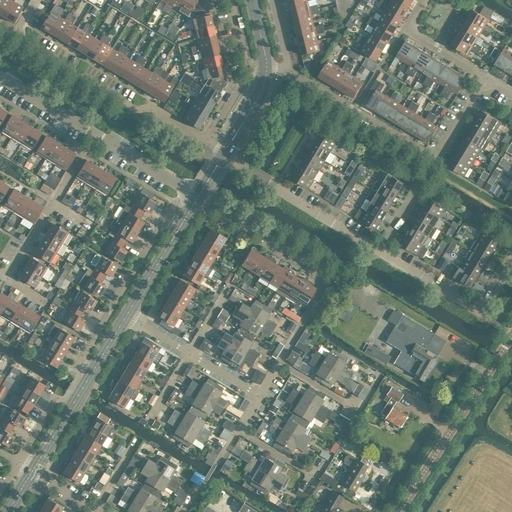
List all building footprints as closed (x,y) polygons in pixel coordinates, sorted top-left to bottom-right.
[(11,0),(2,0),(0,4),(0,14),(4,17),(14,1),(11,0)] [(115,0),(112,0),(111,3),(120,9),(123,5),(115,0)] [(173,0),(170,5),(169,7),(172,9),(174,7),(179,11),(185,0),(173,0)] [(197,0),(185,0),(179,11),(187,16),(197,1),(198,0),(197,0)] [(395,0),(391,0),(389,4),(387,7),(403,17),(409,8),(395,0)] [(413,0),(395,0),(409,8),(413,0)] [(14,1),(4,17),(14,23),(23,7),(14,1)] [(203,5),(197,1),(187,16),(192,19),(195,29),(213,25),(210,12),(209,12),(208,6),(204,4),(203,5)] [(312,6),(310,7),(308,1),(290,5),(292,15),(313,10),(312,6)] [(123,5),(120,9),(129,14),(132,10),(123,5)] [(383,9),(385,11),(382,16),(398,26),(403,17),(387,7),(385,6),(383,9)] [(484,6),(480,14),(489,19),(491,16),(493,12),(484,6)] [(100,10),(94,7),(90,13),(96,16),(100,10)] [(142,13),(136,9),(132,16),(138,19),(142,13)] [(480,14),(473,9),(467,19),(484,28),(485,29),(487,26),(486,25),(489,19),(480,14)] [(312,15),(314,14),(313,10),(292,15),(295,25),(313,21),(312,15)] [(50,11),(41,27),(50,33),(60,17),(50,11)] [(504,19),(493,12),(491,16),(501,22),(504,19)] [(398,26),(382,16),(377,25),(393,34),(398,26)] [(60,17),(50,33),(59,38),(68,22),(60,17)] [(462,27),(478,37),(484,28),(467,19),(462,27)] [(346,26),(351,29),(355,23),(349,20),(346,26)] [(297,35),(315,31),(313,21),(295,25),(297,35)] [(68,22),(59,38),(67,43),(77,27),(68,22)] [(168,29),(167,30),(168,31),(170,32),(172,33),(175,35),(176,36),(180,28),(171,23),(168,29)] [(197,39),(215,35),(213,25),(195,29),(197,39)] [(393,34),(377,25),(371,33),(388,43),(393,34)] [(167,29),(162,26),(158,32),(164,35),(167,29)] [(77,27),(67,43),(76,49),(86,33),(77,27)] [(478,44),(475,42),(478,37),(462,27),(457,36),(473,46),(475,47),(478,44)] [(299,45),(318,40),(315,31),(297,35),(299,45)] [(86,33),(76,49),(85,54),(95,38),(86,33)] [(388,43),(371,33),(366,42),(382,52),(388,43)] [(95,38),(85,54),(94,59),(107,36),(104,34),(99,41),(95,38)] [(199,45),(196,45),(197,50),(200,49),(218,44),(215,35),(197,39),(199,45)] [(107,36),(94,59),(102,64),(112,48),(107,45),(111,38),(107,36)] [(329,45),(334,44),(338,39),(337,36),(332,37),(327,38),(329,45)] [(451,45),(468,55),(473,46),(457,36),(451,45)] [(302,55),(320,51),(318,40),(299,45),(302,55)] [(406,40),(396,57),(405,62),(415,46),(406,40)] [(361,51),(377,61),(382,52),(366,42),(361,51)] [(218,44),(200,49),(202,59),(220,54),(218,44)] [(415,46),(405,62),(414,68),(424,51),(415,46)] [(112,48),(102,64),(111,70),(121,54),(112,48)] [(348,48),(345,53),(354,58),(357,53),(348,48)] [(511,52),(504,48),(495,64),(504,70),(511,55),(511,52)] [(424,51),(414,68),(423,73),(433,56),(424,51)] [(121,54),(111,70),(120,75),(130,59),(121,54)] [(205,69),(223,64),(220,54),(202,59),(205,69)] [(433,56),(423,73),(431,78),(441,62),(433,56)] [(161,66),(165,59),(161,57),(157,64),(161,66)] [(367,58),(363,65),(367,67),(371,61),(367,58)] [(130,59),(120,75),(129,80),(138,64),(130,59)] [(328,60),(319,77),(328,82),(338,66),(328,60)] [(441,62),(431,78),(440,83),(450,67),(441,62)] [(138,64),(129,80),(137,85),(147,69),(138,64)] [(225,77),(226,77),(223,64),(205,69),(207,79),(204,84),(219,93),(220,93),(223,86),(224,87),(227,83),(225,77)] [(147,69),(137,85),(146,91),(160,68),(156,66),(152,73),(147,69)] [(344,67),(343,69),(338,66),(328,82),(336,88),(347,69),(344,67)] [(449,89),(459,72),(450,67),(440,83),(449,89)] [(160,68),(146,91),(155,96),(164,80),(160,77),(164,70),(160,68)] [(350,73),(351,71),(347,69),(336,88),(345,93),(355,77),(350,73)] [(458,94),(468,78),(459,72),(449,89),(458,94)] [(180,80),(180,81),(188,86),(194,77),(190,75),(188,79),(183,76),(180,80)] [(354,98),(364,82),(355,77),(345,93),(354,98)] [(376,79),(371,87),(376,90),(378,87),(381,82),(376,79)] [(164,80),(155,96),(164,102),(174,86),(164,80)] [(221,93),(220,93),(219,93),(204,84),(199,93),(215,102),(221,93)] [(378,87),(366,106),(376,111),(385,95),(380,92),(382,90),(378,87)] [(174,89),(169,98),(176,103),(181,94),(174,89)] [(196,98),(194,97),(192,100),(194,101),(210,111),(215,102),(199,93),(196,98)] [(392,96),(391,98),(385,95),(376,111),(384,117),(394,100),(395,98),(392,96)] [(393,122),(403,106),(394,100),(384,117),(393,122)] [(210,111),(194,101),(188,110),(204,120),(210,111)] [(402,127),(412,111),(403,106),(393,122),(402,127)] [(415,113),(416,111),(413,109),(412,111),(402,127),(410,133),(420,116),(415,113)] [(183,119),(199,129),(204,120),(188,110),(183,119)] [(499,120),(483,111),(477,120),(493,130),(499,120)] [(11,115),(2,131),(12,137),(22,121),(11,115)] [(427,117),(425,119),(420,116),(410,133),(419,138),(429,121),(430,119),(427,117)] [(472,130),(487,139),(493,130),(477,120),(472,130)] [(21,143),(31,127),(22,121),(12,137),(21,143)] [(428,143),(438,127),(429,121),(419,138),(428,143)] [(32,149),(41,133),(31,127),(21,143),(32,149)] [(491,141),(487,139),(472,130),(466,139),(482,148),(485,150),(491,141)] [(337,142),(321,133),(316,142),(331,152),(337,142)] [(46,136),(36,152),(46,158),(56,142),(46,136)] [(460,148),(476,158),(482,148),(466,139),(460,148)] [(56,164),(66,148),(56,142),(46,158),(56,164)] [(331,152),(316,142),(310,152),(326,161),(331,152)] [(66,170),(76,154),(66,148),(56,164),(66,170)] [(476,158),(460,148),(455,157),(470,167),(476,158)] [(326,161),(310,152),(304,161),(320,170),(326,161)] [(26,160),(20,157),(17,162),(22,165),(26,160)] [(449,167),(465,176),(470,167),(455,157),(449,167)] [(86,160),(76,176),(86,182),(96,166),(86,160)] [(32,164),(27,161),(24,166),(29,169),(32,164)] [(320,170),(304,161),(299,170),(314,180),(320,170)] [(96,188),(106,172),(96,166),(86,182),(96,188)] [(358,168),(353,178),(358,181),(364,171),(358,168)] [(293,180),(309,189),(314,180),(299,170),(293,180)] [(496,170),(490,179),(495,182),(501,173),(496,170)] [(51,172),(44,184),(53,190),(54,190),(61,179),(51,172)] [(106,194),(116,178),(106,172),(96,188),(106,194)] [(404,183),(389,174),(383,183),(398,193),(404,183)] [(353,178),(347,187),(352,190),(358,181),(353,178)] [(492,185),(493,186),(495,182),(490,179),(484,188),(489,191),(492,185)] [(0,201),(9,186),(0,180),(0,201)] [(398,193),(383,183),(378,180),(372,189),(393,202),(398,193)] [(50,195),(53,190),(44,184),(43,183),(40,189),(50,195)] [(501,185),(495,195),(511,205),(511,192),(507,189),(501,185)] [(143,187),(131,207),(142,214),(145,210),(150,213),(156,202),(151,199),(155,194),(143,187)] [(342,196),(347,199),(352,190),(347,187),(342,196)] [(13,189),(4,205),(14,211),(24,195),(13,189)] [(393,202),(372,189),(367,199),(387,211),(393,202)] [(328,201),(333,204),(339,194),(334,191),(328,201)] [(24,217),(33,201),(24,195),(14,211),(24,217)] [(387,211),(367,199),(361,208),(382,220),(387,211)] [(445,208),(430,199),(424,208),(440,217),(445,208)] [(34,223),(44,207),(33,201),(24,217),(34,223)] [(144,222),(139,219),(142,214),(131,207),(126,205),(118,220),(122,222),(138,232),(144,222)] [(355,217),(376,230),(382,220),(361,208),(355,217)] [(419,217),(434,227),(440,217),(424,208),(419,217)] [(93,220),(96,214),(89,210),(86,216),(93,220)] [(437,229),(434,227),(419,217),(413,227),(432,238),(437,229)] [(127,239),(132,242),(138,232),(122,222),(113,237),(124,244),(127,239)] [(68,233),(52,223),(46,233),(62,243),(68,233)] [(6,224),(4,229),(13,234),(16,230),(6,224)] [(206,231),(207,235),(205,238),(221,247),(227,238),(208,227),(206,231)] [(407,236),(427,248),(433,239),(432,238),(413,227),(407,236)] [(86,231),(80,228),(76,234),(82,238),(86,231)] [(501,242),(482,230),(477,240),(496,251),(501,242)] [(40,243),(56,253),(62,243),(46,233),(40,243)] [(402,245),(421,257),(427,248),(407,236),(402,245)] [(120,262),(127,251),(122,248),(124,244),(113,237),(104,252),(120,262)] [(203,241),(199,242),(197,245),(215,257),(221,247),(205,238),(203,241)] [(471,249),(490,261),(496,251),(477,240),(471,249)] [(34,253),(50,263),(56,253),(40,243),(34,253)] [(81,248),(76,245),(73,249),(78,253),(81,248)] [(194,249),(196,253),(194,256),(210,266),(215,257),(197,245),(194,249)] [(257,249),(253,246),(241,265),(251,270),(260,254),(258,253),(257,249)] [(465,258),(484,270),(490,261),(471,249),(465,258)] [(106,273),(111,276),(118,266),(97,253),(92,262),(92,265),(95,267),(92,271),(104,278),(106,273)] [(71,254),(68,259),(73,262),(76,257),(71,254)] [(267,255),(263,256),(260,254),(251,270),(260,276),(271,257),(267,255)] [(213,268),(210,266),(194,256),(192,259),(188,260),(186,264),(204,275),(208,277),(213,268)] [(48,267),(31,257),(25,267),(41,277),(48,267)] [(276,264),(275,260),(271,257),(260,276),(269,282),(279,266),(276,264)] [(442,258),(437,267),(444,271),(449,261),(442,258)] [(460,268),(479,279),(484,270),(465,258),(460,268)] [(182,275),(198,285),(204,275),(186,264),(183,268),(184,272),(182,275)] [(286,266),(282,267),(279,266),(269,282),(279,287),(290,269),(286,266)] [(452,276),(473,289),(479,279),(460,268),(457,266),(452,276)] [(19,277),(35,287),(41,277),(25,267),(19,277)] [(79,284),(100,296),(106,285),(101,283),(104,278),(92,271),(88,268),(79,284)] [(295,275),(294,271),(290,269),(279,287),(276,291),(285,297),(297,277),(295,275)] [(66,276),(62,273),(55,285),(59,288),(66,276)] [(304,277),(300,279),(297,277),(285,297),(294,303),(297,298),(308,280),(304,277)] [(196,289),(180,279),(178,282),(174,283),(172,287),(190,298),(196,289)] [(313,286),(312,282),(308,280),(297,298),(307,304),(316,288),(313,286)] [(246,285),(244,289),(250,293),(253,288),(246,285)] [(169,291),(171,295),(169,298),(185,307),(190,298),(172,287),(169,291)] [(86,308),(91,311),(97,300),(81,290),(72,305),(83,312),(86,308)] [(11,291),(7,297),(0,292),(0,314),(1,315),(14,293),(11,291)] [(13,300),(17,294),(14,293),(1,315),(10,321),(20,304),(13,300)] [(56,296),(52,302),(58,305),(62,299),(56,296)] [(234,296),(231,300),(238,304),(240,301),(241,300),(238,299),(234,296)] [(167,301),(163,302),(161,305),(179,317),(185,307),(169,298),(167,301)] [(250,308),(240,301),(238,304),(236,308),(255,319),(264,304),(256,300),(253,304),(253,303),(250,308)] [(30,302),(27,308),(20,304),(10,321),(20,326),(33,304),(30,302)] [(30,333),(34,326),(40,316),(33,312),(36,306),(33,304),(20,326),(30,333)] [(269,313),(271,309),(264,304),(255,319),(273,330),(277,324),(267,318),(270,313),(269,313)] [(62,320),(79,330),(85,320),(80,317),(83,312),(72,305),(62,320)] [(158,309),(159,313),(157,317),(162,319),(173,326),(179,317),(161,305),(158,309)] [(239,325),(240,325),(238,329),(246,334),(255,319),(236,308),(232,314),(242,320),(239,325)] [(434,334),(393,309),(386,319),(396,325),(386,340),(402,350),(394,363),(424,381),(438,357),(424,348),(427,343),(428,344),(434,334)] [(298,321),(300,317),(290,310),(287,315),(298,321)] [(220,312),(218,317),(223,320),(226,322),(229,317),(220,312)] [(223,320),(218,317),(213,325),(218,328),(223,320)] [(162,319),(159,324),(171,331),(173,326),(162,319)] [(259,331),(269,337),(273,330),(255,319),(246,334),(253,339),(256,335),(257,335),(259,331)] [(286,329),(292,332),(297,324),(291,321),(286,329)] [(40,322),(36,328),(41,331),(45,325),(40,322)] [(75,337),(54,325),(48,335),(52,337),(68,347),(75,337)] [(232,337),(222,331),(218,337),(237,348),(246,334),(238,329),(236,333),(235,332),(232,337)] [(309,334),(304,331),(298,340),(304,343),(309,334)] [(237,348),(256,359),(260,353),(254,350),(259,342),(253,339),(246,334),(237,348)] [(68,347),(52,337),(46,347),(63,357),(68,347)] [(145,337),(142,342),(158,352),(161,347),(145,337)] [(223,354),(220,358),(228,363),(237,348),(218,337),(214,343),(225,349),(222,354),(223,354)] [(203,350),(209,340),(205,338),(199,348),(203,350)] [(140,345),(136,346),(134,350),(152,361),(158,364),(163,355),(158,352),(142,342),(140,345)] [(284,345),(280,343),(274,351),(279,354),(284,345)] [(40,357),(56,367),(63,357),(46,347),(40,357)] [(326,356),(316,350),(312,357),(331,368),(342,350),(338,347),(336,351),(332,348),(329,352),(326,356)] [(256,359),(237,348),(228,363),(235,368),(234,369),(239,372),(245,362),(252,366),(256,359)] [(131,354),(132,358),(131,361),(147,370),(152,361),(134,350),(131,354)] [(299,354),(292,350),(287,358),(293,365),(299,354)] [(345,362),(348,358),(344,355),(346,352),(342,350),(331,368),(349,379),(353,373),(343,367),(346,362),(345,362)] [(316,374),(314,378),(322,383),(331,368),(312,357),(308,363),(319,369),(316,373),(316,374)] [(129,363),(125,364),(122,368),(141,380),(147,370),(131,361),(129,363)] [(194,367),(189,364),(183,373),(189,376),(194,367)] [(19,372),(12,368),(8,376),(14,380),(19,372)] [(120,372),(121,376),(119,379),(135,389),(141,380),(122,368),(120,372)] [(347,389),(358,396),(364,385),(359,382),(357,384),(349,379),(331,368),(322,383),(330,387),(332,383),(333,384),(336,379),(348,387),(347,389)] [(260,385),(266,374),(259,370),(257,370),(252,379),(251,378),(251,379),(260,385)] [(40,395),(46,385),(27,374),(21,384),(25,386),(40,395)] [(14,380),(8,376),(2,385),(9,389),(14,380)] [(208,378),(206,382),(205,382),(202,386),(192,380),(188,386),(207,398),(216,383),(208,378)] [(118,382),(114,383),(111,387),(130,398),(134,401),(140,391),(135,389),(119,379),(118,382)] [(230,403),(220,397),(222,392),(221,392),(224,388),(216,383),(207,398),(226,409),(230,403)] [(309,386),(307,390),(299,385),(297,389),(293,388),(290,394),(308,405),(317,390),(309,386)] [(20,396),(34,404),(40,395),(25,386),(20,396)] [(185,393),(195,399),(192,403),(193,404),(190,407),(198,412),(207,398),(188,386),(185,393)] [(110,395),(108,398),(124,407),(130,398),(111,387),(109,391),(110,395)] [(175,387),(170,395),(176,399),(181,391),(175,387)] [(396,401),(398,402),(403,394),(391,387),(386,394),(391,397),(381,412),(386,416),(384,419),(399,428),(407,415),(393,406),(396,401)] [(317,390),(308,405),(327,416),(335,421),(339,415),(321,404),(323,400),(323,399),(325,395),(317,390)] [(308,405),(290,394),(286,400),(292,404),(288,411),(292,414),(292,415),(299,420),(308,405)] [(14,405),(28,414),(34,404),(20,396),(14,405)] [(208,413),(209,414),(212,409),(222,415),(226,409),(207,398),(198,412),(206,417),(208,413)] [(244,411),(250,401),(245,398),(239,408),(244,411)] [(270,408),(270,409),(276,412),(279,407),(277,406),(273,404),(270,408)] [(327,416),(308,405),(299,420),(311,427),(316,419),(323,423),(327,416)] [(26,417),(10,407),(1,422),(13,429),(15,424),(20,427),(26,417)] [(188,411),(187,411),(185,415),(175,409),(171,416),(189,427),(198,412),(190,407),(188,411)] [(212,432),(202,426),(205,421),(204,421),(206,417),(198,412),(189,427),(208,438),(212,432)] [(113,426),(107,423),(110,419),(99,413),(95,420),(91,421),(88,425),(107,436),(113,426)] [(345,417),(340,413),(339,415),(335,421),(333,424),(339,428),(345,417)] [(286,423),(276,417),(274,420),(272,419),(270,422),(291,434),(299,420),(292,415),(289,419),(289,418),(286,423)] [(167,422),(177,428),(174,432),(175,433),(173,437),(181,442),(189,427),(171,416),(167,422)] [(141,417),(138,422),(145,426),(148,421),(141,417)] [(351,420),(345,417),(339,428),(345,431),(351,420)] [(311,427),(299,420),(291,434),(309,446),(313,439),(306,435),(311,427)] [(8,446),(15,436),(10,433),(13,429),(1,422),(0,423),(0,445),(2,442),(8,446)] [(236,425),(230,422),(226,429),(231,432),(236,425)] [(276,440),(274,444),(282,449),(291,434),(270,422),(268,424),(270,426),(268,429),(278,436),(276,440)] [(107,436),(88,425),(86,428),(87,433),(85,435),(101,445),(106,448),(112,439),(107,436)] [(188,446),(191,442),(192,443),(194,438),(204,444),(208,438),(189,427),(181,442),(188,446)] [(221,436),(227,440),(231,432),(226,429),(221,436)] [(295,446),(305,452),(309,446),(291,434),(282,449),(290,454),(292,450),(293,450),(295,446)] [(84,438),(80,439),(77,443),(96,454),(101,445),(85,435),(84,438)] [(335,442),(330,450),(335,453),(340,445),(335,442)] [(75,447),(76,451),(74,454),(90,464),(96,454),(77,443),(75,447)] [(126,449),(122,446),(117,455),(121,457),(126,449)] [(210,451),(204,461),(211,465),(217,456),(210,451)] [(276,459),(268,454),(266,458),(265,458),(262,462),(259,460),(244,451),(240,457),(246,461),(267,474),(276,459)] [(169,460),(161,455),(159,459),(158,459),(155,464),(152,462),(136,452),(132,458),(140,463),(160,475),(169,460)] [(349,454),(347,455),(346,455),(344,456),(344,458),(343,460),(343,462),(344,463),(351,468),(349,471),(350,471),(350,473),(348,473),(342,483),(324,472),(320,479),(351,498),(355,491),(353,490),(356,486),(359,486),(362,480),(362,481),(363,481),(364,481),(365,481),(366,480),(367,479),(367,478),(367,477),(367,476),(367,475),(366,475),(365,474),(363,473),(368,465),(364,463),(370,454),(365,452),(360,461),(349,454)] [(73,457),(68,458),(66,462),(85,473),(90,464),(74,454),(73,457)] [(233,463),(226,459),(222,467),(228,471),(233,463)] [(287,486),(286,485),(289,479),(282,474),(279,473),(282,468),(281,468),(284,464),(276,459),(267,474),(287,486)] [(175,469),(177,465),(169,460),(160,475),(181,487),(179,486),(183,480),(176,476),(173,474),(175,469)] [(246,462),(248,463),(244,469),(251,473),(254,475),(252,479),(252,480),(250,484),(258,488),(267,474),(246,461),(246,462)] [(63,473),(79,482),(85,473),(66,462),(64,465),(65,470),(63,473)] [(160,475),(140,463),(141,464),(138,470),(145,474),(148,476),(145,481),(146,481),(144,485),(151,490),(160,475)] [(114,470),(108,467),(105,473),(106,473),(110,476),(114,470)] [(100,480),(105,484),(110,476),(106,473),(105,473),(100,480)] [(266,493),(268,489),(269,490),(272,485),(275,487),(282,491),(285,485),(287,486),(267,474),(258,488),(266,493)] [(179,487),(181,488),(181,487),(160,475),(151,490),(159,494),(162,491),(165,487),(168,488),(168,489),(175,493),(179,487)] [(120,478),(117,483),(122,486),(125,481),(120,478)] [(128,487),(124,493),(122,492),(143,504),(151,490),(144,485),(141,489),(141,488),(138,493),(135,491),(128,487)] [(181,488),(173,501),(181,506),(189,493),(181,488)] [(159,506),(164,497),(159,494),(151,490),(143,504),(155,511),(163,511),(165,509),(162,507),(159,506)] [(337,507),(343,497),(332,491),(324,504),(326,505),(321,511),(342,511),(343,511),(337,507)] [(128,510),(127,511),(137,511),(143,504),(122,492),(124,493),(120,499),(127,504),(127,503),(130,505),(128,510)] [(115,496),(111,493),(106,502),(110,504),(115,496)] [(50,495),(48,498),(64,507),(63,509),(68,511),(69,511),(72,508),(50,495)] [(48,499),(47,501),(42,502),(39,506),(49,511),(60,511),(63,509),(64,507),(48,498),(47,498),(48,499)] [(261,511),(245,501),(237,511),(261,511)]
